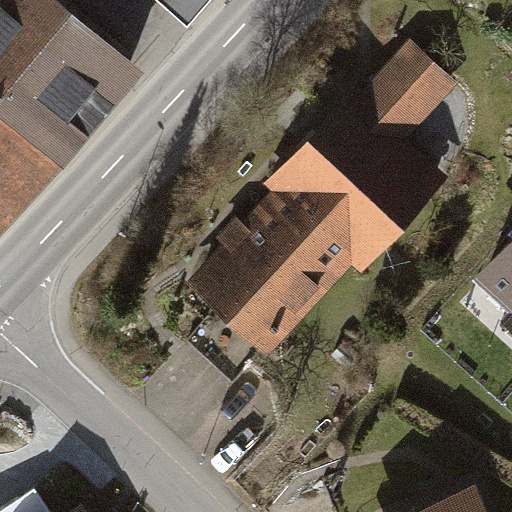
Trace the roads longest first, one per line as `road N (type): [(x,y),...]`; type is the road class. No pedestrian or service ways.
road 1 (secondary): [(0,286),(267,0)]
road 2 (residential): [(199,511),(0,333)]
